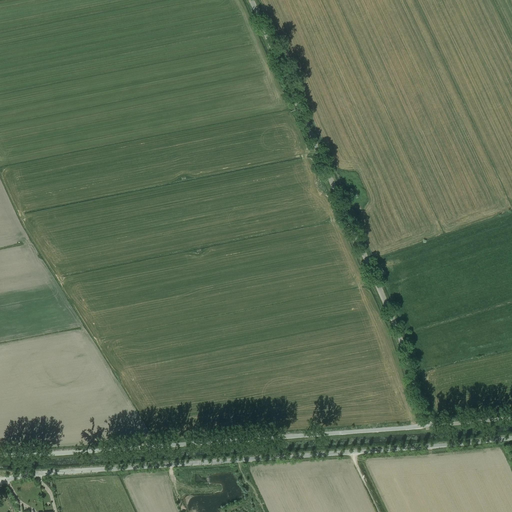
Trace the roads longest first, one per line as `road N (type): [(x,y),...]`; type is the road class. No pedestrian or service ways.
road 1 (unclassified): [(0,481),(511,437)]
road 2 (unclassified): [(426,426),(387,308),(250,0)]
road 3 (unclassified): [(0,453),(426,426)]
